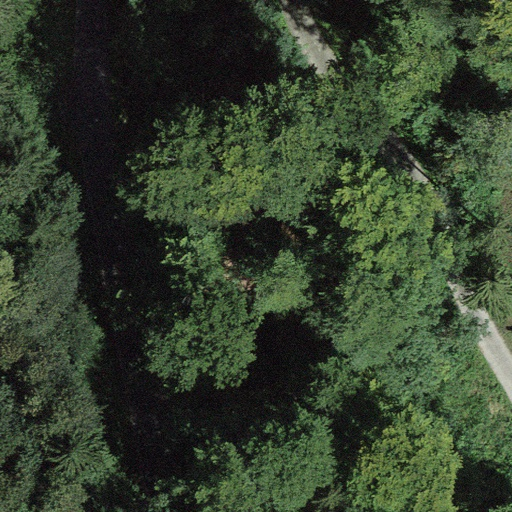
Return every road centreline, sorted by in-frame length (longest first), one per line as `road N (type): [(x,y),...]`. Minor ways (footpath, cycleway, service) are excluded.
road 1 (unclassified): [(90,0),(93,226),(149,511)]
road 2 (track): [(388,0),(403,76),(511,264)]
